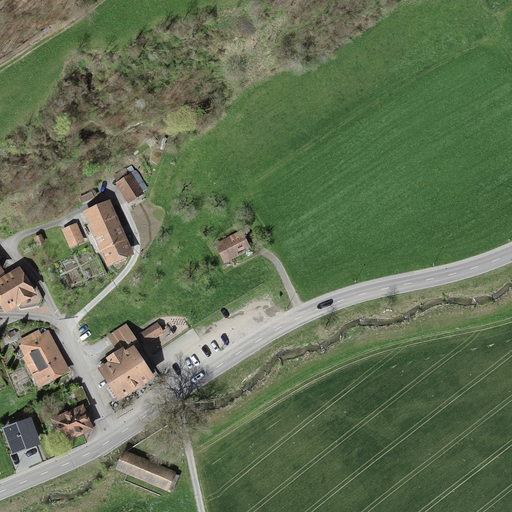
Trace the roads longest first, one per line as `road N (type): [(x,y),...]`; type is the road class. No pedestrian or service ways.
road 1 (secondary): [(111,439),(291,321),(511,253)]
road 2 (secondary): [(0,492),(111,439)]
road 3 (track): [(0,68),(100,0)]
road 4 (residential): [(65,328),(111,439)]
